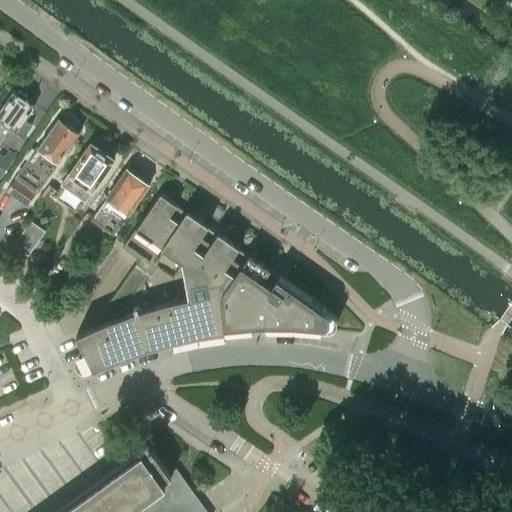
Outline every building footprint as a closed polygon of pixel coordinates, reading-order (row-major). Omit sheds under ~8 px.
[(26,99),(25,95),(19,91),(16,92),(14,91),(0,110),(0,120),(23,137),(32,124),(25,119),(35,105),(26,99)] [(79,133),(59,119),(6,189),(26,204),(79,133)] [(101,150),(101,148),(96,145),(94,145),(91,143),(53,195),(76,211),(113,158),(101,150)] [(0,153),(0,176),(1,177),(12,162),(4,157),(0,153)] [(130,212),(149,185),(138,177),(138,173),(133,169),(129,170),(126,168),(106,196),(107,197),(91,219),(113,234),(129,212),(130,212)] [(175,206),(177,203),(161,192),(122,247),(139,258),(100,313),(101,314),(104,321),(76,333),(93,368),(120,356),(145,347),(172,339),(198,333),(226,329),(254,327),(254,322),(265,322),(265,326),(294,327),(323,329),(325,309),(326,308),(280,275),(278,278),(268,271),(270,269),(248,253),(246,256),(237,250),(239,247),(218,232),(216,235),(206,228),(208,225),(187,210),(185,213),(175,206)] [(30,219),(11,247),(26,258),(46,230),(30,219)] [(155,511),(163,506),(153,493),(173,479),(169,473),(153,452),(156,450),(152,445),(101,482),(86,493),(67,506),(59,511),(155,511)] [(207,511),(176,467),(169,473),(173,479),(153,493),(163,506),(155,511),(207,511)]
